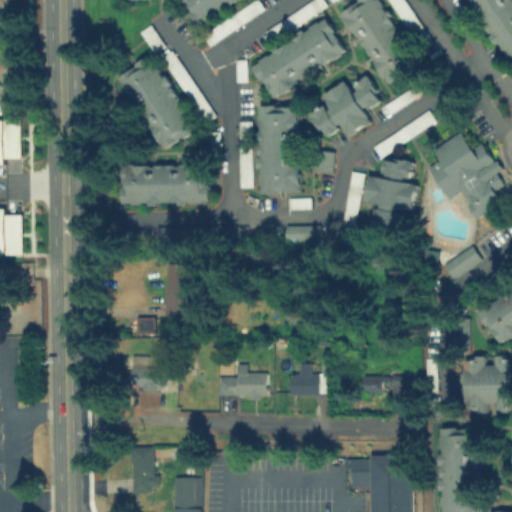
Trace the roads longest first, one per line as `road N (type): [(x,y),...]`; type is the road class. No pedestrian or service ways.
road 1 (residential): [(66,414),(404,420)]
road 2 (secondary): [(63,243),(58,0)]
road 3 (secondary): [(66,414),(63,243)]
road 4 (residential): [(413,0),(500,129),(511,134)]
